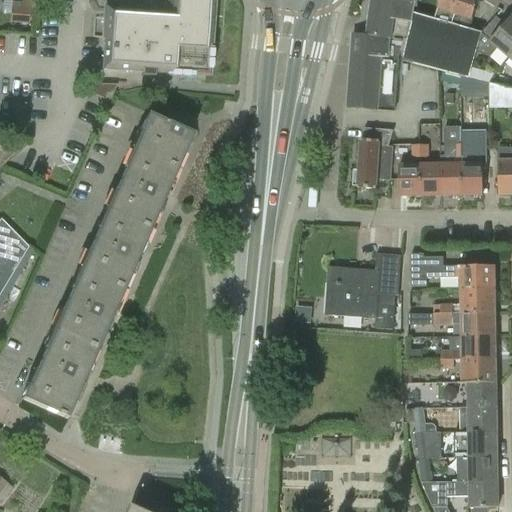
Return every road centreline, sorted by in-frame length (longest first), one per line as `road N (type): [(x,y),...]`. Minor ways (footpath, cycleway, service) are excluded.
road 1 (residential): [(341,54),(329,221),(511,228)]
road 2 (secondary): [(263,212),(312,0)]
road 3 (secondary): [(271,0),(263,212)]
road 4 (secondary): [(251,337),(229,436),(224,511)]
road 5 (secondary): [(246,511),(257,350),(251,337)]
road 6 (residential): [(153,468),(131,470),(66,447),(0,412)]
road 7 (secondary): [(263,212),(251,337)]
